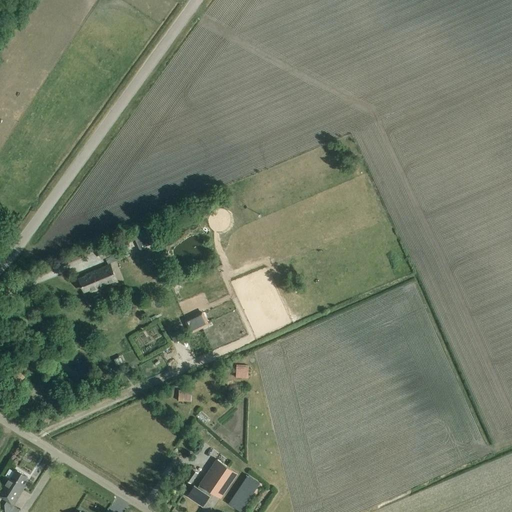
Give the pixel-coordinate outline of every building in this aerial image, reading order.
[(124,240),(113,243),(117,255),(128,252),(124,240)] [(99,252),(101,258),(112,254),(109,247),(99,252)] [(90,288),(91,292),(116,281),(114,275),(115,275),(113,272),(112,272),(110,267),(87,276),(88,279),(81,282),(84,291),(90,288)] [(174,336),(190,331),(186,320),(170,325),(174,336)] [(153,336),(156,345),(162,343),(158,334),(153,336)] [(236,377),(248,378),(248,368),(236,367),(236,377)] [(20,372),(14,377),(19,383),(25,377),(20,372)] [(179,401),(191,401),(191,391),(179,390),(179,401)] [(188,496),(205,506),(213,494),(220,498),(237,473),(217,460),(198,488),(194,486),(188,496)] [(20,488),(27,477),(16,470),(10,479),(8,477),(0,490),(0,495),(8,500),(8,501),(10,502),(12,503),(14,504),(23,489),(20,488)] [(185,481),(191,485),(198,473),(193,470),(185,481)] [(249,476),(245,481),(256,488),(260,484),(249,476)] [(8,500),(5,504),(6,510),(8,511),(14,504),(12,503),(10,502),(8,501),(8,500)]
